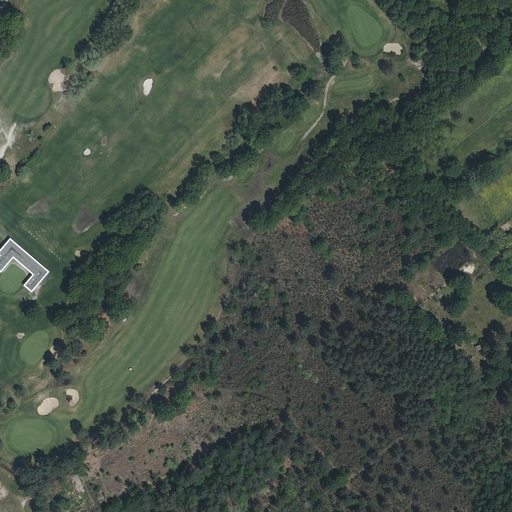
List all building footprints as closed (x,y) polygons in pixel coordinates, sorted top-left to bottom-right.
[(12,239),(50,270),(51,269),(13,238),(12,239)] [(12,239),(7,245),(42,273),(41,275),(44,278),(50,270),(12,239)] [(0,260),(0,265),(1,267),(4,269),(16,255),(37,272),(28,283),(35,289),(36,288),(31,283),(37,275),(43,279),(44,278),(41,275),(42,273),(7,245),(6,246),(15,254),(6,265),(0,260)] [(6,246),(0,253),(0,260),(6,265),(15,254),(6,246)] [(36,288),(43,279),(37,275),(31,283),(36,288)]
